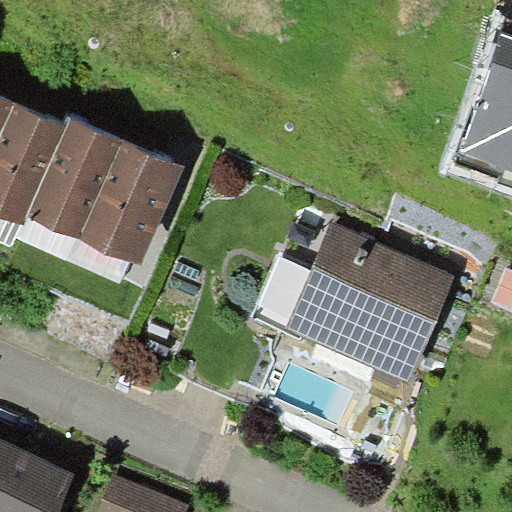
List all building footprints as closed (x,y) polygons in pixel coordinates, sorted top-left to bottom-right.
[(511,24),(464,151),(511,169),(511,24)] [(0,137),(15,102),(0,95),(0,137)] [(69,126),(15,102),(0,137),(0,213),(26,225),(30,216),(69,126)] [(73,116),(69,126),(30,216),(82,238),(125,138),(73,116)] [(187,167),(125,138),(82,238),(143,265),(187,167)] [(285,326),(409,382),(457,276),(333,220),(285,326)] [(511,270),(506,268),(492,300),(511,308),(511,270)] [(0,511),(60,511),(78,474),(0,439),(0,511)] [(97,511),(187,511),(191,502),(113,472),(97,511)]
